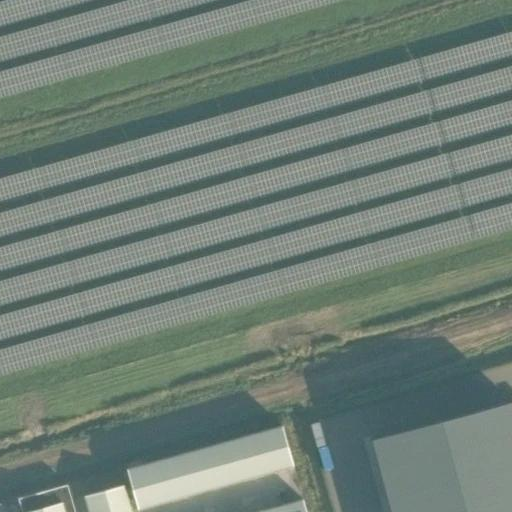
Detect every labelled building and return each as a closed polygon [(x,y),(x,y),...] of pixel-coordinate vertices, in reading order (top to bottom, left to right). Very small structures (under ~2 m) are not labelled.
[(511,511),(511,405),(511,401),(371,439),(380,474),(382,473),(388,496),(387,497),(390,511),(511,511)] [(282,426),(126,469),(137,508),(293,465),(282,426)] [(130,511),(123,483),(83,494),(88,511),(130,511)] [(21,511),(74,511),(67,485),(18,499),(21,511)] [(258,511),(305,511),(302,500),(258,511)]
